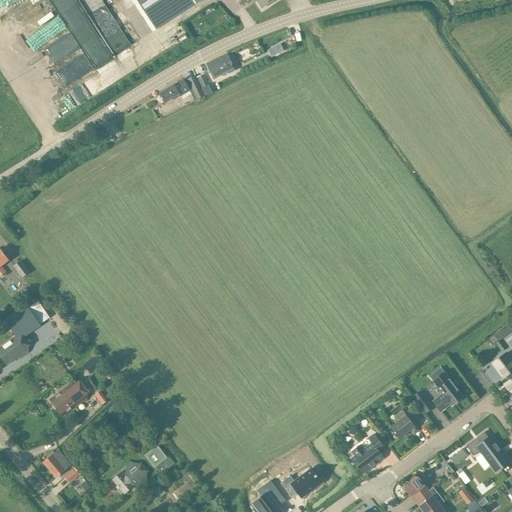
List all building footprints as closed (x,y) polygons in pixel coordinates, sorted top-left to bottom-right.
[(54,0),(69,30),(86,21),(75,0),(54,0)] [(136,0),(156,30),(202,0),(136,0)] [(250,0),(256,0),(262,8),(274,0),(239,0),(242,5),(250,0)] [(280,43),(267,50),(272,58),(285,52),(280,43)] [(227,54),(206,64),(214,79),(229,72),(229,73),(235,70),(227,54)] [(204,74),(196,78),(205,96),(214,92),(210,84),(209,85),(204,74)] [(183,79),(174,85),(159,94),(165,104),(179,95),(180,97),(191,91),(194,92),(201,88),(195,76),(187,80),(185,81),(183,79)] [(0,277),(6,272),(1,266),(9,260),(0,249),(0,277)] [(20,261),(13,266),(22,278),(23,278),(25,281),(32,276),(29,273),(29,272),(20,261)] [(26,305),(4,320),(19,340),(40,325),(26,305)] [(511,330),(508,324),(488,339),(493,345),(511,330)] [(16,337),(0,347),(0,356),(6,365),(15,358),(17,360),(27,353),(19,340),(16,337)] [(506,353),(505,354),(492,363),(503,378),(506,376),(509,380),(505,384),(511,392),(509,393),(511,397),(511,360),(511,361),(506,353)] [(96,357),(83,366),(89,375),(102,365),(96,357)] [(463,397),(446,375),(444,373),(433,381),(443,394),(433,402),(441,411),(451,404),(452,405),(463,397)] [(73,382),(49,399),(63,417),(86,399),(88,394),(89,393),(80,380),(73,382)] [(412,397),(426,415),(434,409),(421,391),(412,397)] [(421,429),(411,416),(409,418),(403,410),(395,417),(399,422),(391,428),(400,439),(406,434),(411,431),(414,435),(421,429)] [(484,431),(466,445),(474,456),(480,451),(496,472),(510,461),(491,435),(489,437),(484,431)] [(351,459),(362,474),(384,457),(380,453),(386,449),(375,435),(369,439),(372,444),(364,450),(360,445),(352,451),(356,456),(351,459)] [(155,468),(159,473),(159,472),(161,474),(175,463),(170,457),(167,458),(157,446),(145,456),(155,468)] [(55,453),(43,463),(56,478),(65,470),(58,462),(61,460),(65,457),(58,448),(53,451),(55,453)] [(450,458),(455,465),(467,456),(462,449),(450,458)] [(132,463),(122,472),(112,480),(125,494),(133,486),(136,489),(147,479),(147,473),(149,471),(141,462),(139,463),(132,463)] [(75,468),(64,477),(69,484),(81,475),(75,468)] [(292,498),(299,493),(302,498),(322,483),(311,469),(294,481),(291,476),(281,483),(292,498)] [(408,481),(410,483),(404,487),(411,497),(415,494),(419,499),(429,491),(425,486),(423,483),(428,480),(423,474),(419,477),(418,476),(416,478),(415,476),(408,481)] [(276,487),(254,503),(260,511),(280,511),(281,511),(276,506),(285,499),(276,487)] [(467,504),(474,499),(464,487),(458,492),(467,504)] [(422,504),(418,507),(422,511),(430,511),(440,505),(439,504),(442,502),(439,499),(437,501),(433,496),(429,491),(419,499),(422,504)] [(484,511),(476,500),(471,504),(476,511),(484,511)]
